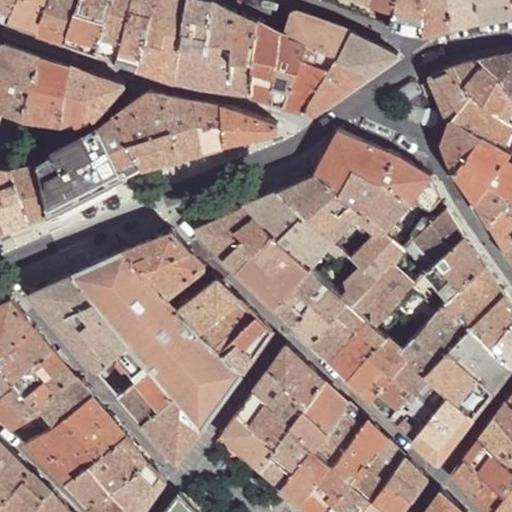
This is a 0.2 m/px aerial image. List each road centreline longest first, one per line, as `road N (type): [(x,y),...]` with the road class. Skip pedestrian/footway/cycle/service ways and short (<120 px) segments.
road 1 (residential): [(0,278),(259,167),(326,124)]
road 2 (residential): [(377,93),(419,137),(511,275)]
road 3 (residential): [(431,54),(315,0)]
